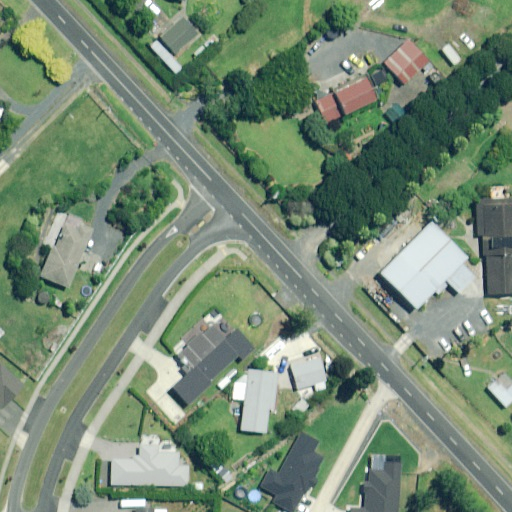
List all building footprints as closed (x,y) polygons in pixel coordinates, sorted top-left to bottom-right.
[(209,27),(197,14),(189,21),(202,34),(209,27)] [(197,34),(182,17),(160,37),(175,54),(197,34)] [(202,46),(208,52),(222,39),(216,33),(202,46)] [(429,62),(408,39),(383,63),(403,85),(429,62)] [(208,52),(202,46),(192,55),(198,61),(208,52)] [(377,100),(366,77),(315,101),(326,125),(377,100)] [(408,116),(397,104),(385,114),(396,126),(408,116)] [(511,197),(474,200),(477,236),(480,236),(481,256),(485,256),(487,294),(511,292),(511,197)] [(41,276),(67,288),(93,228),(69,218),(57,247),(54,246),(41,276)] [(465,258),(428,222),(377,273),(413,309),(443,280),(457,294),(473,278),(459,264),(465,258)] [(188,370),(221,335),(210,325),(199,337),(196,334),(175,358),(188,370)] [(221,335),(188,370),(171,389),(190,406),(237,356),(245,363),(257,350),(235,328),(225,339),(221,335)] [(329,378),(322,357),(290,367),(298,390),(308,386),(311,395),(320,392),(317,382),(329,378)] [(0,405),(3,403),(7,406),(24,387),(0,365),(0,405)] [(278,373),(247,370),(240,430),(266,433),(268,408),(274,408),(278,373)] [(511,400),(511,381),(504,372),(486,388),(504,408),(511,400)] [(273,502),(290,511),(291,511),(304,490),(307,492),(326,458),(313,451),(318,442),(300,432),(274,477),(268,474),(261,487),(276,496),(273,502)] [(157,447),(139,446),(139,460),(112,459),(111,484),(189,486),(189,454),(157,453),(157,447)] [(397,511),(401,463),(386,462),(386,471),(370,470),(370,483),(366,483),(364,510),(353,509),(352,511),(397,511)]
